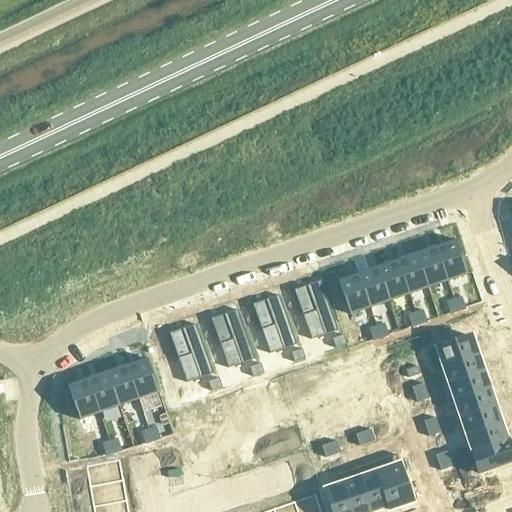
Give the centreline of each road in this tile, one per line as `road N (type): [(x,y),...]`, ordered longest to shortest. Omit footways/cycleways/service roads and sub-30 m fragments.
road 1 (residential): [(471,190),(131,304),(77,329),(36,363)]
road 2 (residential): [(441,511),(394,373),(193,444),(205,511)]
road 3 (primary): [(0,158),(337,0)]
road 4 (residential): [(36,363),(23,422),(36,511)]
road 5 (residential): [(511,311),(471,190)]
